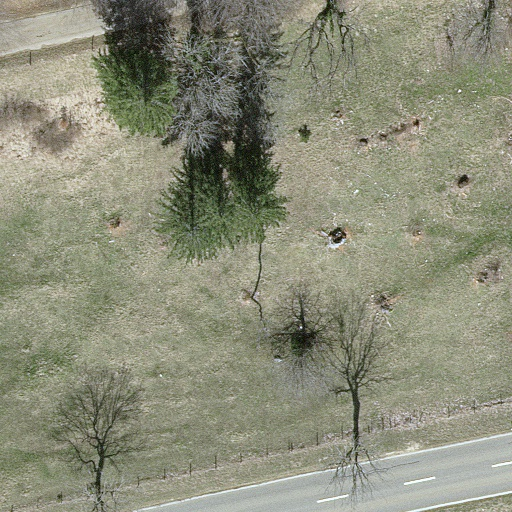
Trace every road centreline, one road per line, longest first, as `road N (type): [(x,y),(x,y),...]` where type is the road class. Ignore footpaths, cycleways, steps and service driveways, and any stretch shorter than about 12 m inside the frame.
road 1 (primary): [(511,461),(291,511)]
road 2 (unclassified): [(0,42),(207,0)]
